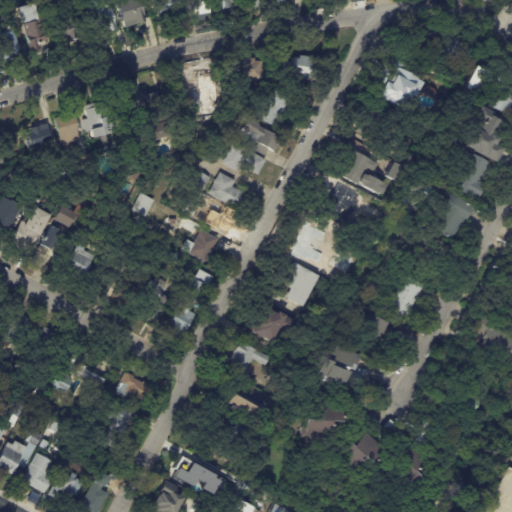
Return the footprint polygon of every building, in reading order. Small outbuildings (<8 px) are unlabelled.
[(110,8),(116,30),(105,34),(104,29),(94,32),(85,2),(91,0),(98,0),(102,11),(110,8)] [(138,0),(140,5),(145,22),(124,28),(117,4),(129,0),(138,0)] [(175,0),(180,18),(172,20),(172,22),(162,25),(159,12),(157,13),(154,3),(164,0),(175,0)] [(194,20),(187,21),(183,0),(205,0),(209,17),(194,20)] [(236,0),(237,3),(231,4),(232,9),(226,9),(226,12),(216,14),(213,0),(236,0)] [(264,0),(266,6),(244,10),(242,0),(264,0)] [(46,41),(41,43),(43,48),(31,52),(17,9),(36,3),(49,40),(46,41)] [(85,36),(65,42),(64,39),(59,40),(55,27),(70,22),(72,28),(82,25),(86,35),(85,36)] [(15,60),(14,58),(1,62),(0,58),(0,34),(8,32),(6,28),(11,27),(21,59),(15,61),(15,60)] [(438,65),(424,70),(421,59),(427,57),(424,50),(464,36),(470,53),(448,61),(446,55),(436,59),(438,65)] [(283,76),(285,62),(292,63),(292,59),(299,60),(299,57),(318,59),(315,80),(283,76)] [(511,104),(507,116),(488,107),(494,94),(482,88),(479,96),(465,89),(475,68),(500,79),(510,58),(511,58),(511,104)] [(260,62),(260,70),(262,70),(262,81),(241,81),(242,59),(253,59),(253,62),(260,62)] [(411,94),(401,111),(378,97),(386,85),(377,79),(387,63),(410,78),(407,82),(415,87),(411,94)] [(204,115),(191,116),(188,92),(195,91),(194,86),(181,90),(177,78),(184,77),(185,80),(192,78),(192,80),(194,79),(193,75),(205,73),(205,76),(214,75),(215,83),(216,83),(219,103),(213,104),(214,110),(204,111),(204,115)] [(165,110),(174,108),(177,121),(163,125),(166,135),(141,142),(134,115),(145,112),(142,98),(157,93),(162,111),(165,110)] [(288,103),(274,129),(253,117),(264,98),(267,100),(271,94),(288,103)] [(106,136),(92,140),(90,132),(85,133),(82,121),(87,120),(85,114),(82,115),(81,111),(84,110),(83,107),(105,101),(114,133),(106,136)] [(503,135),(502,137),(499,136),(494,144),(503,149),(495,164),(477,154),(477,155),(465,148),(475,131),(470,128),(481,107),(510,123),(503,135)] [(373,144),(356,132),(362,123),(364,124),(373,111),(393,124),(378,147),(373,144)] [(74,117),(79,132),(77,133),(80,142),(61,147),(53,120),(61,117),(62,119),(74,115),(74,117)] [(281,140),(273,153),(268,149),(264,156),(254,150),(258,143),(255,142),(253,146),(237,136),(242,128),(243,128),(248,119),(258,125),(258,126),(281,140)] [(47,125),(53,149),(29,155),(24,138),(27,137),(27,134),(31,133),(30,130),(47,125)] [(0,170),(0,131),(1,131),(6,150),(3,151),(8,168),(0,170)] [(228,142),(222,156),(211,151),(217,137),(228,142)] [(247,171),(239,166),(236,172),(221,164),(232,143),(265,161),(257,176),(247,171)] [(399,150),(412,156),(406,167),(394,161),(399,150)] [(366,159),(376,165),(373,172),(375,173),(369,183),(362,179),(357,187),(337,175),(351,151),(366,159)] [(483,188),(475,202),(445,185),(451,174),(453,175),(465,152),(486,163),(476,182),(484,186),(483,188)] [(81,157),(88,155),(92,167),(85,169),(81,157)] [(117,163),(134,158),(137,168),(120,173),(117,163)] [(395,165),(405,171),(399,182),(389,177),(395,165)] [(199,173),(210,179),(203,191),(191,184),(198,172),(199,173)] [(234,182),(231,187),(247,196),(238,212),(207,195),(219,173),(234,182)] [(472,207),(463,225),(458,223),(449,241),(431,231),(442,211),(428,204),(436,188),(472,207)] [(359,212),(353,223),(346,219),(341,228),(316,215),(331,189),(358,204),(357,207),(361,209),(359,212)] [(153,201),(144,218),(130,212),(139,194),(153,201)] [(0,229),(0,199),(18,210),(6,231),(3,229),(2,231),(0,229)] [(386,212),(379,225),(365,216),(372,204),(386,212)] [(49,251),(48,253),(38,248),(49,228),(54,231),(58,225),(51,222),(58,208),(74,216),(68,228),(62,226),(49,251)] [(231,216),(226,226),(231,228),(226,237),(207,226),(217,208),(231,216)] [(27,251),(10,241),(21,221),(25,223),(32,209),(48,218),(33,244),(31,243),(27,251)] [(109,289),(104,297),(87,289),(92,280),(83,275),(81,280),(59,270),(77,233),(78,234),(85,222),(92,225),(90,228),(100,233),(96,242),(85,237),(78,250),(92,257),(88,266),(113,279),(109,289)] [(333,237),(341,241),(332,256),(329,255),(320,269),(283,247),(297,223),(306,229),(310,223),(333,237)] [(213,239),(217,241),(204,264),(187,254),(200,231),(213,239)] [(104,254),(112,238),(124,244),(116,260),(104,254)] [(330,266),(336,255),(346,260),(340,271),(330,266)] [(311,289),(301,309),(284,300),(290,289),(281,284),(292,264),(318,278),(311,289)] [(211,279),(197,305),(193,303),(187,313),(193,317),(182,337),(164,327),(174,310),(182,296),(188,299),(192,292),(186,289),(191,279),(193,281),(199,271),(212,278),(211,279)] [(425,287),(407,321),(382,307),(391,291),(398,294),(407,276),(425,286),(425,287)] [(166,286),(161,296),(168,300),(155,322),(137,311),(156,277),(167,284),(166,286)] [(144,289),(133,312),(111,301),(122,278),(144,289)] [(511,324),(485,310),(489,302),(492,303),(504,281),(511,285),(511,324)] [(21,309),(25,311),(22,318),(28,321),(21,337),(16,335),(12,344),(0,338),(0,333),(13,305),(21,309)] [(270,345),(252,335),(252,334),(249,332),(261,309),(276,317),(277,315),(295,325),(289,335),(278,329),(270,345)] [(390,326),(383,342),(389,345),(382,360),(353,347),(368,314),(374,316),(391,324),(390,326)] [(511,354),(508,362),(480,346),(483,340),(481,339),(483,335),(471,329),(479,315),(497,326),(495,329),(511,337),(511,354)] [(49,330),(57,335),(44,359),(30,351),(43,327),(49,330)] [(232,372),(236,364),(230,361),(234,354),(233,354),(239,343),(269,359),(265,367),(253,360),(243,378),(232,372)] [(362,360),(356,373),(350,370),(349,372),(345,370),(343,376),(347,378),(342,389),(333,385),(334,384),(326,380),(326,381),(315,377),(329,346),(362,360)] [(302,365),(286,356),(291,347),(307,356),(302,365)] [(79,359),(76,364),(77,365),(78,363),(85,367),(84,368),(104,379),(95,398),(83,391),(87,383),(54,365),(62,349),(79,359)] [(62,394),(47,386),(57,369),(71,377),(62,394)] [(128,373),(134,376),(133,378),(141,382),(142,381),(155,387),(146,402),(129,393),(126,400),(113,393),(125,373),(126,374),(127,373),(128,373)] [(363,378),(364,379),(358,392),(347,387),(348,385),(352,374),(363,378)] [(456,395),(454,390),(448,392),(444,383),(459,375),(465,385),(460,387),(461,389),(469,392),(468,397),(479,401),(476,410),(475,409),(473,416),(461,412),(461,410),(457,409),(453,422),(437,417),(441,404),(452,407),(456,395)] [(43,399),(35,394),(39,387),(47,391),(43,399)] [(225,406),(233,391),(260,406),(252,420),(225,406)] [(369,408),(368,409),(358,407),(360,396),(370,398),(369,408)] [(133,411),(135,412),(132,418),(130,417),(120,436),(113,432),(111,435),(124,442),(119,452),(107,445),(105,448),(104,447),(103,448),(92,442),(97,433),(100,435),(107,421),(99,416),(109,397),(133,411)] [(339,407),(338,427),(329,427),(329,439),(306,439),(306,424),(315,425),(315,405),(339,405),(339,407)] [(424,437),(418,425),(428,420),(434,432),(424,437)] [(221,434),(228,422),(254,436),(245,452),(238,448),(229,463),(214,455),(222,439),(219,438),(221,434)] [(382,433),(384,431),(382,430),(390,422),(398,429),(390,438),(392,439),(384,447),(376,439),(382,433)] [(0,438),(5,430),(11,433),(5,443),(0,440),(0,438)] [(24,469),(17,465),(28,443),(25,441),(31,430),(41,436),(24,469)] [(414,444),(423,436),(431,444),(422,453),(414,444)] [(350,473),(329,450),(341,439),(351,450),(365,437),(383,456),(369,469),(362,461),(350,473)] [(404,440),(427,464),(414,477),(417,481),(407,490),(392,474),(404,463),(396,454),(401,449),(398,446),(404,440)] [(1,474),(0,473),(0,446),(3,447),(6,442),(11,445),(13,441),(25,447),(10,475),(5,472),(4,475),(1,474)] [(173,476),(178,467),(179,468),(187,452),(206,463),(204,468),(210,471),(203,484),(195,479),(191,485),(173,476)] [(47,460),(51,462),(44,475),(51,479),(43,493),(25,484),(27,481),(22,478),(35,453),(47,460)] [(119,483),(110,478),(115,468),(124,473),(119,483)] [(511,470),(511,511),(484,511),(507,468),(511,470)] [(108,479),(104,486),(102,485),(99,490),(106,494),(97,511),(76,511),(97,472),(108,479)] [(53,498),(47,495),(59,473),(63,475),(64,474),(68,476),(67,477),(69,478),(72,473),(76,475),(73,481),(74,481),(75,478),(82,482),(72,502),(64,498),(61,503),(53,498)] [(180,498),(171,511),(147,511),(151,504),(150,504),(155,495),(156,496),(161,486),(174,493),(173,495),(180,498)] [(236,511),(255,511),(233,498),(228,507),(236,511)]
